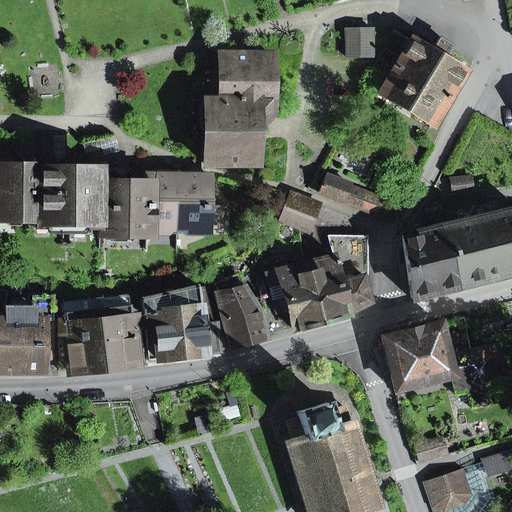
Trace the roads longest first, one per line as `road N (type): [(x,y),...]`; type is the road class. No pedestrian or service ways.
road 1 (residential): [(0,393),(141,386),(361,329)]
road 2 (residential): [(396,319),(385,245),(500,46)]
road 3 (residential): [(361,329),(421,511)]
road 4 (residential): [(396,319),(511,287)]
